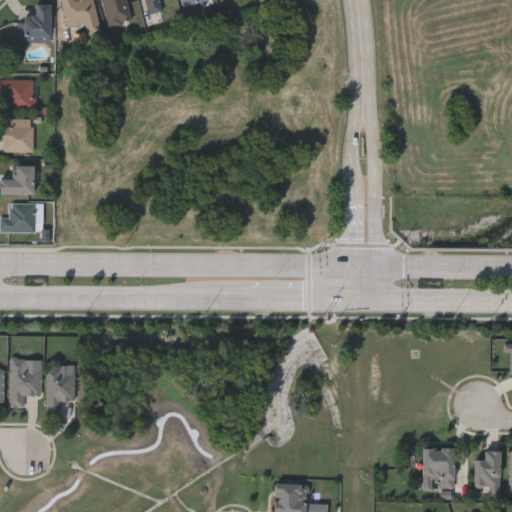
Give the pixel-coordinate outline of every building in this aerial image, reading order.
[(61,0),(92,0),(100,31),(86,35),(83,23),(68,26),(61,0)] [(127,0),(132,20),(108,26),(101,0),(127,0)] [(146,13),(143,0),(159,0),(161,10),(146,13)] [(181,0),(183,8),(214,2),(213,0),(181,0)] [(49,41),(20,41),(20,16),(34,16),(34,4),(49,4),(49,41)] [(0,108),(0,79),(34,79),(34,108),(0,108)] [(1,125),(10,125),(10,117),(32,117),(32,151),(1,151),(1,125)] [(32,164),(32,193),(0,193),(0,176),(13,176),(13,164),(32,164)] [(34,230),(0,229),(0,217),(8,217),(8,202),(35,202),(34,230)] [(10,406),(10,358),(25,358),(25,367),(41,367),(41,394),(23,394),(23,406),(10,406)] [(74,399),(60,399),(60,411),(47,411),(47,370),(74,370),(74,399)] [(454,446),(454,487),(421,487),(421,446),(454,446)] [(474,458),(483,458),(483,449),(499,449),(499,496),(487,496),(487,487),(474,487),(474,458)] [(306,511),(275,511),(275,482),(306,482),(306,511)]
